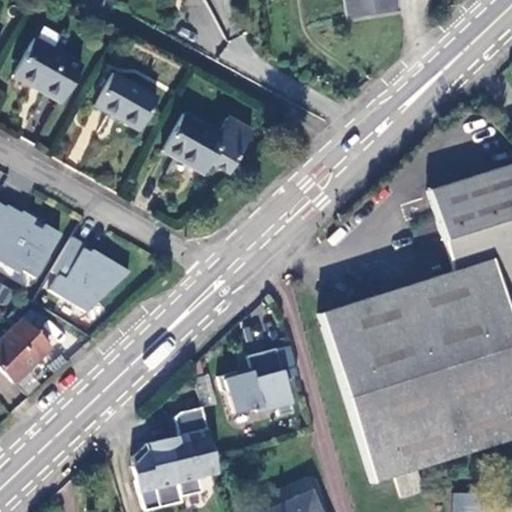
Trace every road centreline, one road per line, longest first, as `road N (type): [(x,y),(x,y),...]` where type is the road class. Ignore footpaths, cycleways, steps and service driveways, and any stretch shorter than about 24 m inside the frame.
road 1 (secondary): [(511,8),(223,271)]
road 2 (unknown): [(361,143),(68,0)]
road 3 (secondary): [(223,271),(0,489)]
road 4 (unclassified): [(0,145),(223,271)]
road 5 (unknown): [(361,143),(241,44),(222,0)]
